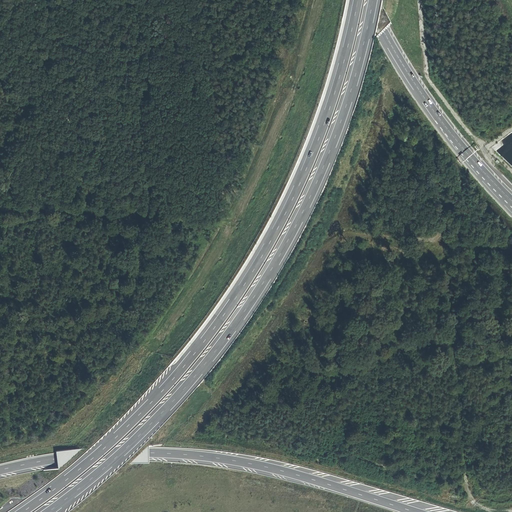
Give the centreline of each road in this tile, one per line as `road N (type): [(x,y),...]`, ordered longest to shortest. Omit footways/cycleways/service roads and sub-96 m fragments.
road 1 (motorway): [(355,0),(311,149),(235,294),(151,399),(20,511)]
road 2 (motorway): [(45,511),(162,409),(258,286),(323,161),(370,0)]
road 3 (motorway): [(415,511),(293,473),(198,455),(90,454),(0,470)]
road 4 (track): [(41,0),(60,49),(91,194),(77,206),(0,203)]
road 5 (motorway): [(367,0),(440,120),(509,198)]
